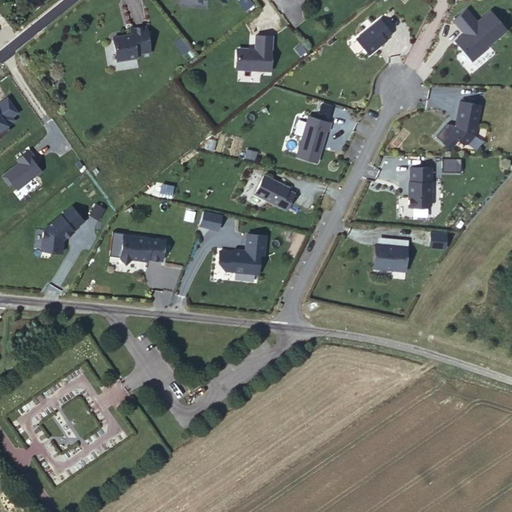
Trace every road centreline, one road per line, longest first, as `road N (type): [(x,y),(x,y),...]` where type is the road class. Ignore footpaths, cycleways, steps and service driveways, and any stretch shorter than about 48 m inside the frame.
road 1 (unclassified): [(0,299),(283,325)]
road 2 (residential): [(283,325),(398,90)]
road 3 (unclassified): [(283,325),(416,350),(511,379)]
